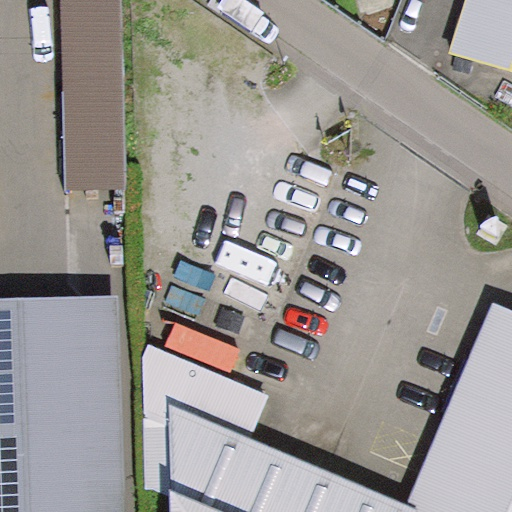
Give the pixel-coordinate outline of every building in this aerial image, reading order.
[(121,0),(62,0),(66,190),(126,189),(121,0)] [(511,0),(457,0),(445,41),(511,61),(511,0)] [(234,511),(491,511),(511,465),(511,307),(498,301),(406,511),(404,511),(248,444),(271,397),(149,343),(143,356),(147,485),(169,484),(234,511)] [(118,511),(109,307),(0,311),(0,511),(118,511)] [(511,511),(511,465),(491,511),(511,511)] [(234,511),(169,484),(169,511),(234,511)]
